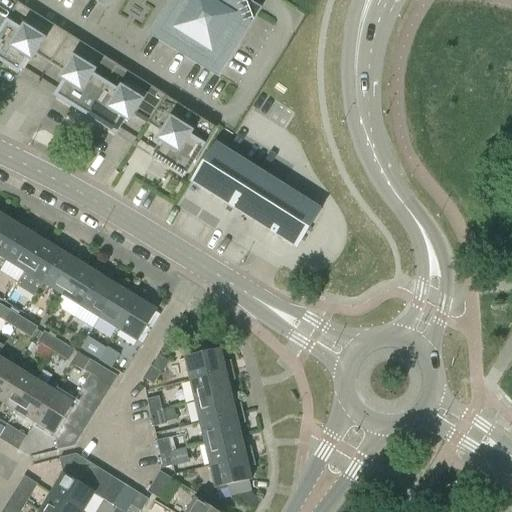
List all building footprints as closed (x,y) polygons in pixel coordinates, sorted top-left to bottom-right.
[(170,13),(155,38),(179,53),(194,62),(218,77),(233,53),(234,53),(243,39),(243,38),(258,14),(235,0),(178,0),(170,13)] [(51,65),(69,36),(18,4),(0,32),(0,61),(6,65),(5,66),(18,75),(28,59),(32,62),(36,55),(51,65)] [(118,66),(69,36),(51,65),(66,74),(62,80),(66,83),(56,99),(69,107),(70,105),(87,116),(118,66)] [(148,126),(166,97),(118,66),(87,116),(103,126),(102,128),(115,136),(125,120),(129,123),(133,117),(148,126)] [(166,97),(148,126),(163,135),(159,142),(163,144),(153,160),(166,168),(167,167),(185,177),(195,160),(197,161),(217,129),(166,97)] [(191,184),(212,197),(237,157),(216,144),(191,184)] [(212,197),(232,210),(257,170),(237,157),(212,197)] [(232,210),(253,223),(278,183),(257,170),(232,210)] [(253,223),(273,235),(298,196),(278,183),(253,223)] [(321,210),(298,196),(273,235),(296,250),(321,210)] [(0,257),(6,262),(29,224),(20,218),(17,224),(7,218),(0,229),(0,257)] [(25,273),(43,244),(44,242),(33,235),(37,229),(29,224),(6,262),(25,273)] [(25,273),(43,285),(67,247),(58,242),(54,248),(44,242),(43,244),(25,273)] [(62,296),(82,265),(71,258),(74,252),(67,247),(43,285),(62,296)] [(81,308),(90,294),(104,271),(95,265),(92,271),(82,265),(62,296),(81,308)] [(100,320),(119,288),(108,281),(112,275),(104,271),(90,294),(81,308),(100,320)] [(118,331),(120,328),(142,294),(132,288),(129,294),(119,288),(100,320),(118,331)] [(142,294),(120,328),(118,331),(138,343),(157,312),(145,304),(149,299),(142,294)] [(5,322),(11,312),(7,309),(1,320),(5,322)] [(5,322),(16,329),(23,319),(11,312),(5,322)] [(60,329),(57,333),(62,336),(74,318),(69,316),(61,329),(60,329)] [(16,329),(28,336),(34,326),(23,319),(16,329)] [(34,326),(28,336),(32,339),(38,328),(34,326)] [(201,333),(206,353),(216,350),(211,330),(201,333)] [(38,343),(42,345),(48,335),(44,332),(38,343)] [(60,342),(48,335),(42,345),(53,352),(60,342)] [(53,352),(65,359),(71,349),(60,342),(53,352)] [(75,351),(71,349),(65,359),(69,362),(75,351)] [(100,361),(112,369),(120,356),(108,349),(100,361)] [(189,382),(233,372),(231,362),(224,364),(221,351),(184,360),(189,382)] [(160,357),(153,368),(161,373),(162,374),(169,363),(160,357)] [(0,394),(15,368),(0,358),(0,394)] [(88,374),(94,363),(90,361),(84,371),(88,374)] [(94,363),(88,374),(91,376),(100,381),(106,371),(94,363)] [(153,386),(161,373),(153,368),(151,367),(143,379),(153,386)] [(0,402),(15,412),(17,408),(34,380),(15,368),(0,394),(0,402)] [(106,371),(100,381),(111,388),(118,378),(106,371)] [(195,403),(231,395),(228,383),(235,382),(233,372),(189,382),(195,403)] [(111,388),(100,381),(91,376),(85,385),(94,391),(105,398),(111,388)] [(15,412),(34,423),(52,391),(34,380),(17,408),(15,412)] [(105,398),(94,391),(85,385),(79,395),(99,408),(105,398)] [(67,415),(73,405),(74,404),(52,391),(34,423),(55,436),(61,425),(67,415)] [(99,408),(79,395),(74,404),(73,405),(93,417),(99,408)] [(200,425),(243,415),(241,406),(234,407),(231,395),(195,403),(200,425)] [(150,414),(162,412),(159,398),(147,401),(150,414)] [(93,417),(73,405),(67,415),(75,420),(87,427),(93,417)] [(162,412),(150,414),(153,428),(165,426),(162,412)] [(87,427),(75,420),(67,415),(61,425),(80,437),(87,427)] [(205,446),(241,438),(238,426),(246,424),(243,415),(200,425),(205,446)] [(80,437),(61,425),(55,436),(58,451),(74,447),(80,437)] [(16,431),(7,426),(0,438),(0,440),(8,445),(16,431)] [(210,467),(253,457),(251,448),(244,450),(241,438),(205,446),(210,467)] [(160,456),(172,453),(168,439),(156,442),(160,456)] [(175,467),(172,453),(160,456),(163,469),(175,467)] [(59,459),(63,476),(73,482),(86,462),(76,455),(59,459)] [(254,493),(251,481),(249,468),(256,467),(253,457),(210,467),(215,489),(228,486),(231,498),(252,493),(254,493)] [(86,462),(73,482),(83,488),(96,468),(86,462)] [(96,468),(83,488),(93,494),(106,474),(96,468)] [(154,482),(166,490),(172,480),(160,473),(154,482)] [(106,474),(93,494),(95,495),(94,496),(103,501),(116,481),(106,474)] [(95,495),(93,494),(83,488),(73,482),(63,476),(51,495),(78,511),(84,511),(94,496),(95,495)] [(113,507),(126,487),(116,481),(103,501),(113,507)] [(166,490),(154,482),(147,493),(160,500),(166,490)] [(13,495),(26,504),(32,496),(18,487),(13,495)] [(138,494),(126,487),(113,507),(120,511),(127,511),(131,507),(138,494)] [(252,493),(231,498),(237,500),(254,510),(260,500),(252,493)] [(138,494),(131,507),(138,511),(141,511),(149,501),(138,494)] [(19,511),(21,511),(26,504),(13,495),(7,504),(19,511)] [(78,511),(51,495),(40,511),(78,511)] [(188,511),(213,511),(195,501),(188,511)]
